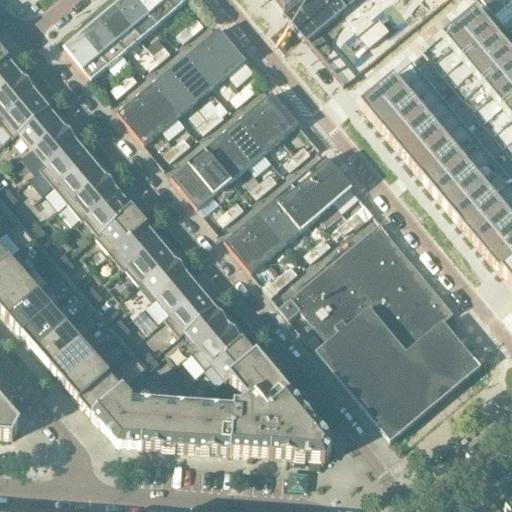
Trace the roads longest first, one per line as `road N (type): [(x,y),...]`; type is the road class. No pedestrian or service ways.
road 1 (residential): [(410,511),(18,40)]
road 2 (residential): [(220,0),(511,352)]
road 3 (residential): [(75,493),(299,511)]
road 4 (residential): [(0,361),(78,456),(75,493)]
road 5 (residential): [(413,511),(511,427)]
